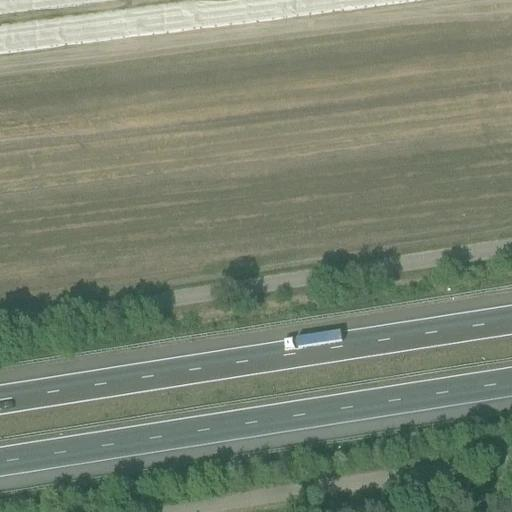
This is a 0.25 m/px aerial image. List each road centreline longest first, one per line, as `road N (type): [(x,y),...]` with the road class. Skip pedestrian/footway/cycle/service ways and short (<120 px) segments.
road 1 (motorway): [(0,462),(511,382)]
road 2 (motorway): [(511,320),(0,400)]
road 3 (unclassified): [(511,246),(0,325)]
road 4 (unclassified): [(173,511),(511,458)]
